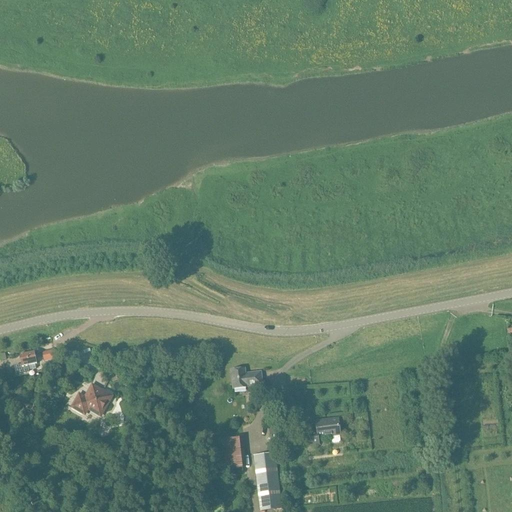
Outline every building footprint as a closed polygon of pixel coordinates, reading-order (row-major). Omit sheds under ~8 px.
[(42,354),(44,361),(54,359),(52,351),(42,354)] [(20,356),(22,366),(14,367),(16,376),(28,373),(28,372),(36,370),(34,365),(37,364),(34,353),(20,356)] [(247,388),(262,386),(261,373),(245,374),(245,369),(231,371),(233,390),(247,388)] [(79,396),(74,404),(72,408),(85,415),(88,409),(98,415),(102,414),(111,397),(101,391),(100,393),(96,391),(95,393),(93,393),(92,392),(89,396),(87,395),(85,399),(79,396)] [(64,396),(59,394),(56,400),(60,403),(64,396)] [(341,436),(340,429),(338,419),(316,422),(317,431),(309,432),(311,446),(319,445),(318,439),(331,437),(332,445),(340,444),(339,436),(341,436)] [(243,438),(218,440),(221,471),(245,469),(243,438)] [(276,453),(255,455),(259,511),(281,510),(276,453)]
